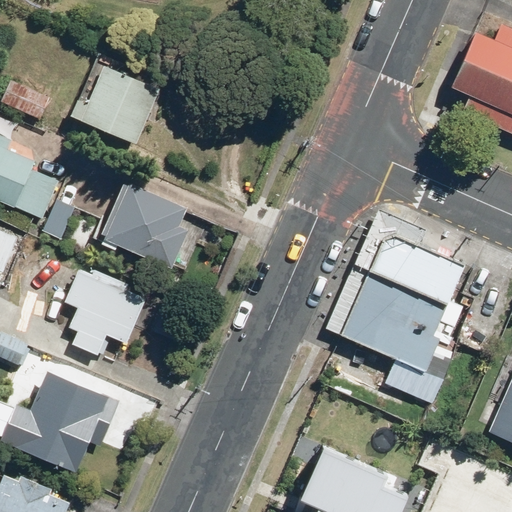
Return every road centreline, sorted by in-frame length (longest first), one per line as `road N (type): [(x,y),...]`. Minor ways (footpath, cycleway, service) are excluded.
road 1 (tertiary): [(351,144),(188,511)]
road 2 (tertiary): [(351,144),(511,214)]
road 3 (tertiary): [(413,0),(351,144)]
